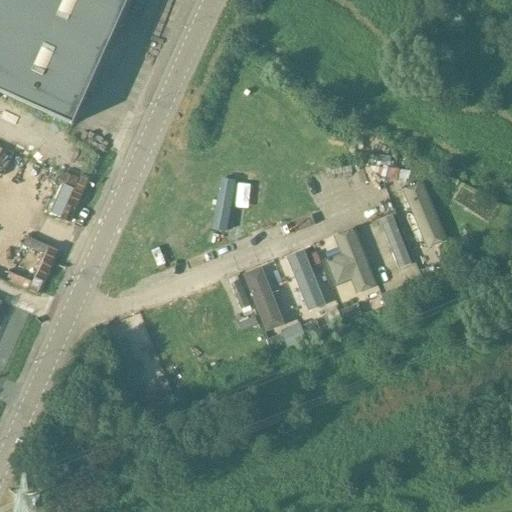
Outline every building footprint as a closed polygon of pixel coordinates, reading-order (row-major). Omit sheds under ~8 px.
[(0,0),(0,92),(77,126),(132,0),(0,0)] [(43,197),(46,190),(17,176),(13,184),(43,197)] [(425,255),(446,247),(421,187),(401,196),(425,255)] [(409,262),(390,216),(366,225),(384,272),(409,262)] [(338,257),(325,262),(337,289),(351,283),(358,300),(378,292),(353,233),(332,242),(338,257)] [(324,308),(307,261),(292,267),(309,314),(324,308)] [(259,269),(243,276),(266,336),(283,330),(259,269)] [(402,300),(398,289),(381,295),(385,307),(402,300)] [(341,311),(345,323),(362,316),(357,304),(341,311)] [(299,328),(304,339),(305,339),(321,333),(316,321),(299,328)] [(282,334),(267,340),(266,341),(271,353),(287,346),(282,334)] [(127,338),(114,342),(131,390),(144,386),(127,338)] [(137,405),(154,398),(150,387),(133,394),(137,405)]
